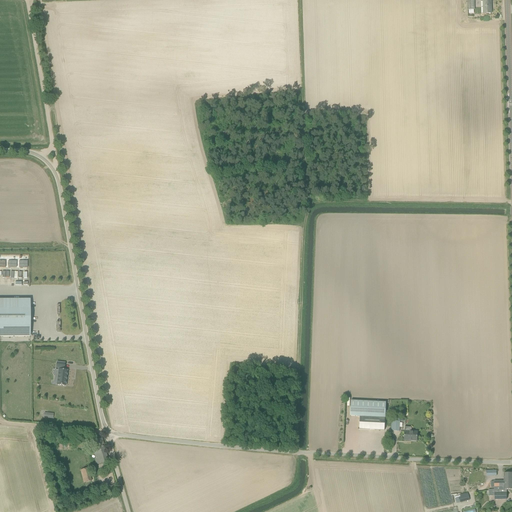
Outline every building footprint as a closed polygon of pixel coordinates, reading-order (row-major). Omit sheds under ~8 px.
[(491,14),(491,0),(483,1),(483,14),(491,14)] [(0,336),(30,336),(30,300),(0,300),(0,336)] [(55,376),(55,380),(57,381),(57,385),(56,385),(57,385),(65,386),(66,386),(66,379),(67,379),(66,379),(66,378),(67,378),(67,377),(67,371),(63,370),(63,369),(64,369),(65,363),(57,362),(56,368),(59,368),(59,370),(58,370),(58,376),(55,376)] [(360,416),(360,417),(385,418),(386,403),(351,401),(350,416),(360,416)] [(360,417),(359,429),(385,431),(385,418),(360,417)] [(399,431),(400,422),(399,422),(400,418),(392,418),(392,421),(392,431),(399,431)] [(417,432),(412,432),(412,427),(405,427),(405,432),(405,431),(404,440),(417,441),(417,432)] [(100,464),(108,461),(102,439),(94,441),(96,448),(92,449),(93,453),(94,453),(96,459),(95,459),(96,465),(100,463),(100,464)] [(494,488),(494,490),(494,500),(507,499),(507,490),(511,489),(511,473),(504,474),(504,481),(491,481),(491,488),(494,488)]
